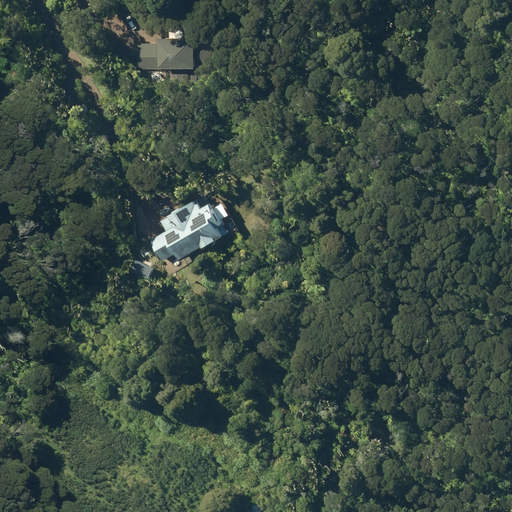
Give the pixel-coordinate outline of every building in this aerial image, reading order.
[(141,68),(164,68),(164,67),(213,66),(212,42),(201,42),(201,35),(163,36),(163,42),(142,42),(141,68)] [(160,102),(168,106),(171,99),(163,96),(160,102)] [(155,238),(167,259),(182,250),(186,257),(209,244),(210,246),(231,234),(225,224),(229,222),(219,205),(210,210),(207,205),(207,206),(202,198),(177,211),(178,213),(165,220),(170,230),(155,238)] [(126,439),(138,448),(143,441),(131,433),(126,439)] [(186,445),(192,450),(203,438),(197,433),(186,445)] [(221,457),(226,465),(232,461),(226,453),(221,457)] [(263,511),(264,501),(253,500),(253,511),(263,511)]
